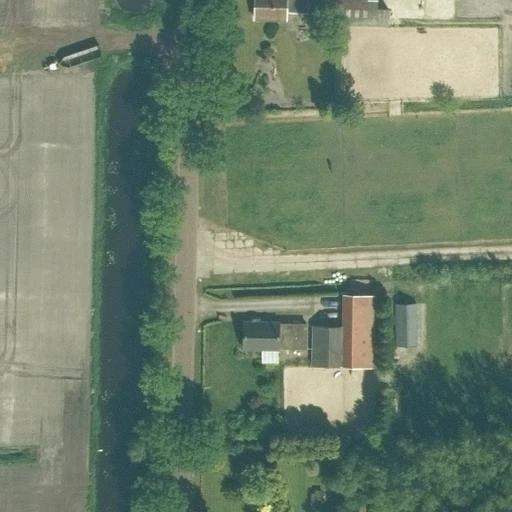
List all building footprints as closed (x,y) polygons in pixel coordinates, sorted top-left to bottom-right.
[(376,21),(376,0),(254,0),(255,19),(287,19),(287,13),(305,13),(305,14),(338,14),(338,21),(376,21)] [(394,303),(395,345),(415,344),(415,303),(394,303)] [(278,324),(278,322),(243,322),(243,348),(278,348),(306,348),(305,324),(278,324)] [(311,367),(342,367),(342,326),(312,326),(311,367)] [(342,326),(342,367),(368,367),(369,327),(344,326),(342,326)]
